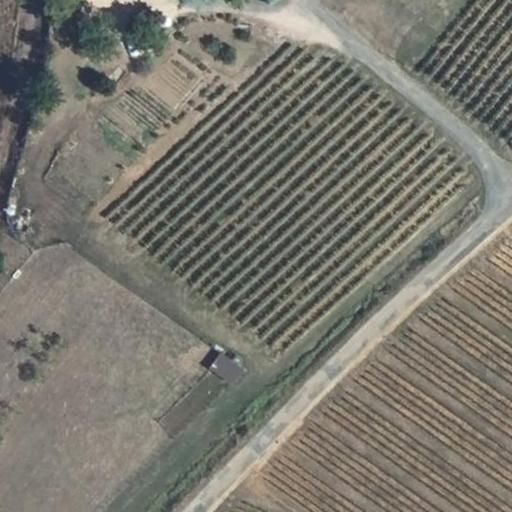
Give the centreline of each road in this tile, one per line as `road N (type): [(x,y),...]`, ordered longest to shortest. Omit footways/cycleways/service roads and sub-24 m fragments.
road 1 (unclassified): [(511,197),(199,511)]
road 2 (unclassified): [(511,181),(303,0)]
